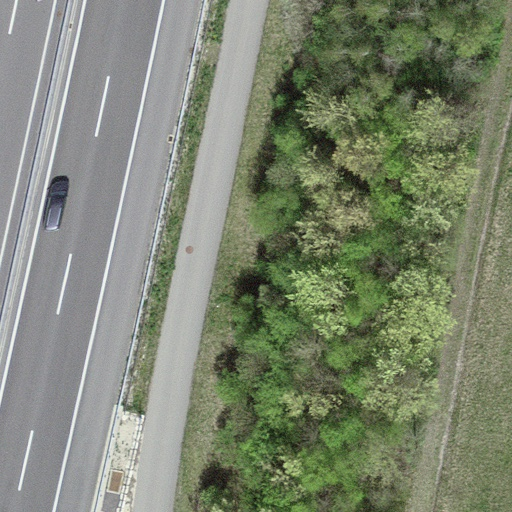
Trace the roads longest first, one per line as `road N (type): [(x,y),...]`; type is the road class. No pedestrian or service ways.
road 1 (motorway): [(13,511),(123,0)]
road 2 (track): [(511,18),(430,511)]
